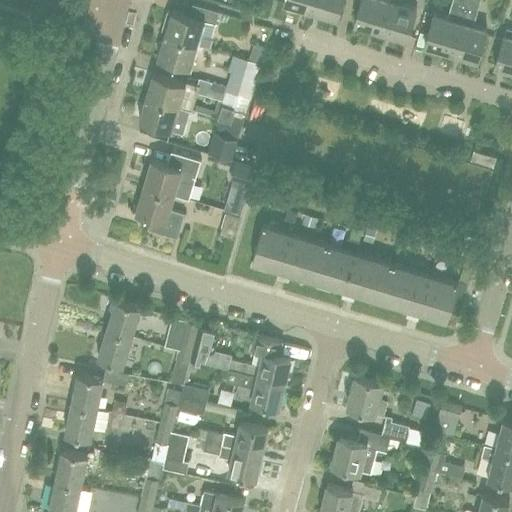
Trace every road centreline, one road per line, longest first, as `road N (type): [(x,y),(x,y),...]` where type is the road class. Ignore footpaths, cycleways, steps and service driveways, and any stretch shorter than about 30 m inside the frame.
road 1 (unclassified): [(339,318),(59,236)]
road 2 (residential): [(1,511),(59,236)]
road 3 (residential): [(511,100),(288,28)]
road 4 (residential): [(59,236),(116,16)]
road 5 (residential): [(287,511),(339,318)]
road 6 (unclassified): [(472,363),(339,318)]
road 7 (residential): [(472,363),(511,233)]
